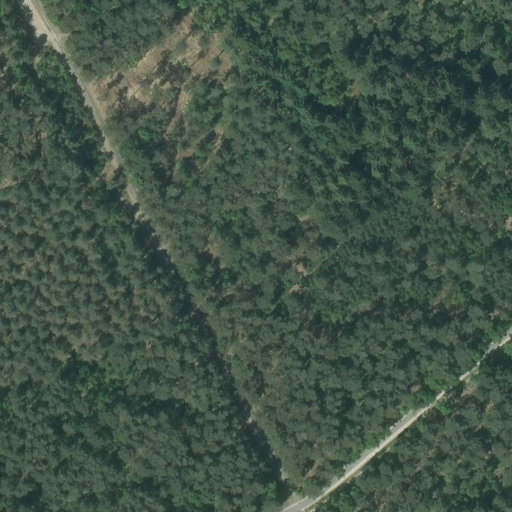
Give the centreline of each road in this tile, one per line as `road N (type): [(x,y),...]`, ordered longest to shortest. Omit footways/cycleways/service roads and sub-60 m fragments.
road 1 (track): [(291,511),(26,0)]
road 2 (track): [(511,127),(441,150),(210,354)]
road 3 (unclassified): [(288,511),(511,330)]
